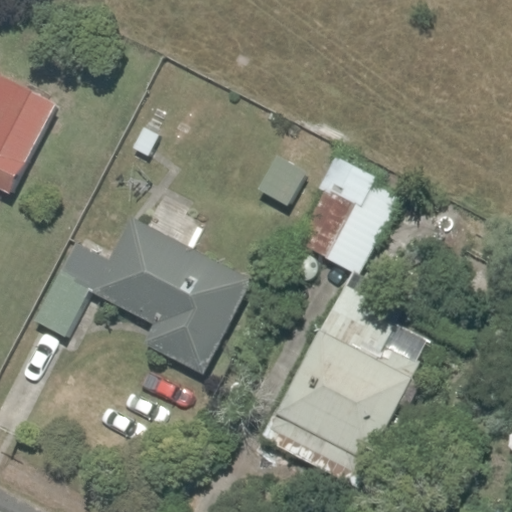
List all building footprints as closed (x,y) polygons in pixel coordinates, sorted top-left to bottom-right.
[(63,102),(0,69),(0,181),(18,190),(63,102)] [(334,169),(322,192),(298,240),(364,273),(401,199),(377,187),(382,177),(345,159),(339,172),(334,169)] [(309,178),(279,162),(263,191),(293,207),(309,178)] [(203,378),(252,285),(137,225),(117,263),(79,244),(38,322),(64,336),(91,285),(164,323),(150,350),(203,378)] [(402,326),(384,359),(372,353),(393,313),(346,288),(265,442),(359,492),(419,378),(437,344),(402,326)]
